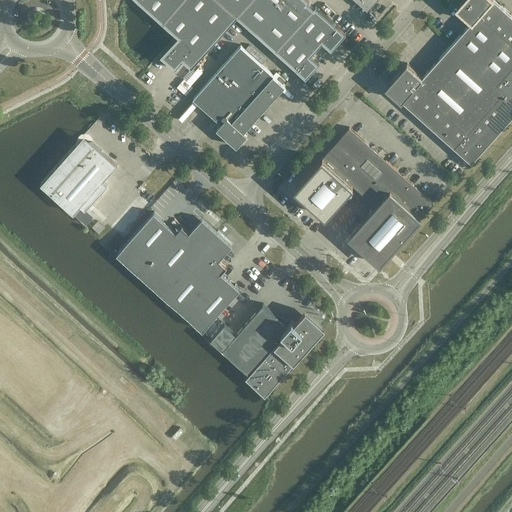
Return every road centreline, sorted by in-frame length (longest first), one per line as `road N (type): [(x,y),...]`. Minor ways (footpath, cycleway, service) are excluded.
road 1 (unclassified): [(242,202),(421,0)]
road 2 (tertiary): [(242,202),(62,41)]
road 3 (secondary): [(203,511),(309,388)]
